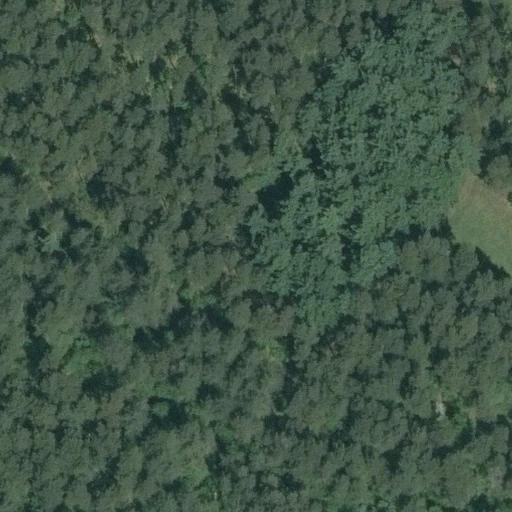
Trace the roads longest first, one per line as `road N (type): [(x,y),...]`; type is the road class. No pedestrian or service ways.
road 1 (track): [(275,409),(416,244),(457,168),(416,0)]
road 2 (track): [(275,409),(0,184)]
